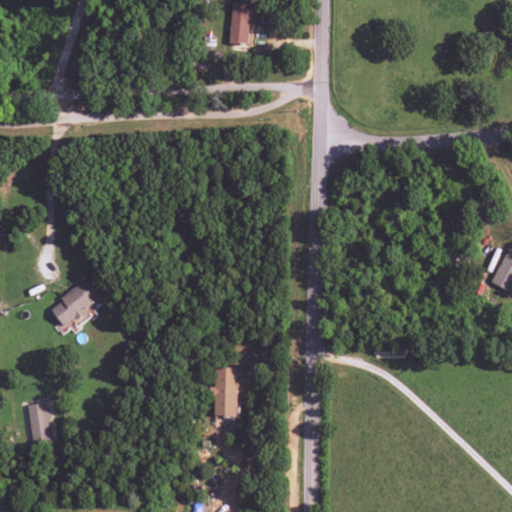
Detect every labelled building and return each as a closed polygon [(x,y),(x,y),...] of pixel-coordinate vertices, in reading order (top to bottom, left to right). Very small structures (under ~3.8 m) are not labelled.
[(251,3),(230,2),(230,43),(250,44),(251,3)] [(490,282),(509,292),(511,286),(511,251),(507,249),(490,282)] [(49,308),(64,326),(100,297),(85,279),(49,308)] [(214,416),(237,416),(237,368),(215,368),(215,387),(210,387),(210,396),(214,396),(214,416)] [(31,446),(50,444),(46,403),(27,405),(31,446)]
